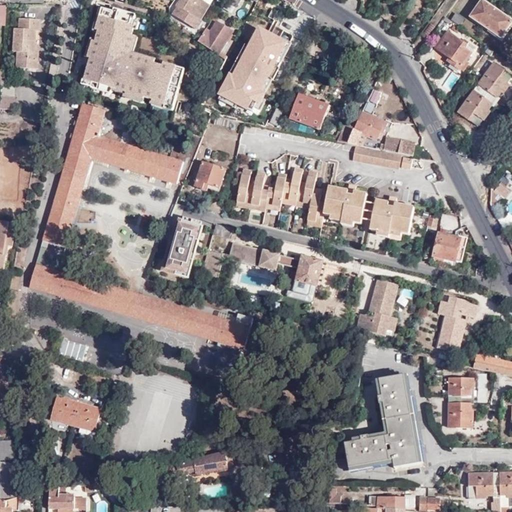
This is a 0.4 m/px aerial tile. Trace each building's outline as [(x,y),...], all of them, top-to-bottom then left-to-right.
[(202,17),(212,0),(181,0),(177,7),(178,7),(174,14),(197,29),(203,21),(199,19),(200,16),(202,17)] [(511,21),(482,0),(470,16),(500,38),(511,21)] [(183,69),(133,56),(138,38),(130,36),(135,16),(99,7),(90,40),(91,41),(80,83),(94,87),(93,94),(172,114),(183,69)] [(460,24),(463,19),(455,14),(452,19),(460,24)] [(36,69),(37,53),(33,53),(34,46),(35,32),(39,32),(39,21),(19,19),(19,29),(15,29),(13,52),(17,52),(16,68),(36,69)] [(220,51),(232,30),(218,21),(212,32),(207,29),(199,42),(216,54),(226,60),(230,51),(227,49),(224,54),(220,51)] [(446,61),(459,70),(471,53),(463,48),(466,44),(448,31),(436,48),(448,58),(446,61)] [(493,63),(458,112),(469,121),(474,113),(483,120),(489,112),(487,110),(491,104),(494,106),(499,99),(497,96),(501,91),(504,93),(509,85),(500,78),(504,72),(493,63)] [(210,116),(211,116),(212,117),(214,108),(246,114),(250,96),(232,92),(231,98),(223,97),(208,93),(200,109),(210,114),(210,116)] [(14,97),(0,95),(0,109),(12,110),(14,97)] [(290,120),(321,131),(329,107),(299,95),(290,120)] [(43,240),(49,242),(65,247),(91,159),(176,185),(182,163),(98,136),(105,112),(83,105),(43,240)] [(265,127),(268,120),(266,120),(270,112),(260,108),(256,115),(258,116),(255,125),(265,127)] [(269,124),(277,128),(283,114),(275,110),(269,124)] [(371,117),(361,112),(359,117),(370,122),(371,117)] [(370,122),(359,117),(354,128),(347,143),(350,144),(356,145),(361,132),(366,135),(366,137),(374,141),(379,131),(383,133),(387,124),(371,117),(370,122)] [(347,143),(354,128),(344,124),(341,132),(338,141),(347,143)] [(321,135),(321,138),(338,141),(341,132),(338,131),(336,137),(321,135)] [(402,154),(413,156),(415,143),(385,137),(382,150),(400,154),(402,154)] [(382,150),(356,145),(353,158),(398,167),(400,154),(382,150)] [(401,166),(410,168),(413,158),(403,156),(401,166)] [(194,186),(205,190),(208,184),(219,188),(225,169),(203,161),(194,186)] [(288,200),(297,202),(300,186),(301,183),(304,170),(295,168),(293,181),(292,184),(285,183),(281,201),(288,202),(288,200)] [(250,205),(251,204),(254,189),(248,188),(249,183),(252,172),(243,169),(236,201),(244,203),(244,204),(250,205)] [(303,203),(311,205),(315,187),(318,172),(310,171),(307,183),(306,187),(300,186),(297,202),(297,204),(302,205),(303,203)] [(257,207),(265,208),(265,206),(268,192),(262,191),(263,187),(265,175),(257,173),(255,185),(254,189),(251,204),(258,205),(257,207)] [(280,208),(281,203),(281,201),(285,183),(286,180),(287,175),(278,173),(276,186),(276,190),(269,188),(268,192),(265,206),(271,207),(271,206),(280,208)] [(507,187),(501,182),(498,186),(495,190),(501,195),(507,187)] [(326,206),(324,215),(331,216),(343,218),(342,221),(354,223),(362,224),(367,195),(355,193),(356,187),(349,186),(348,191),(329,188),(326,202),(326,206)] [(315,224),(322,225),(324,215),(326,206),(319,204),(320,201),(323,188),(315,187),(311,205),(310,208),(307,220),(315,222),(315,224)] [(371,230),(378,232),(390,234),(390,236),(401,238),(402,234),(409,235),(415,208),(396,204),(397,200),(390,198),(389,203),(377,201),(371,230)] [(429,213),(426,225),(436,227),(438,216),(429,213)] [(343,218),(331,216),(330,220),(342,222),(341,225),(353,227),(354,223),(342,221),(343,218)] [(0,269),(4,270),(8,246),(12,246),(15,231),(10,231),(11,222),(0,220),(0,269)] [(215,224),(212,235),(228,240),(232,228),(215,224)] [(434,256),(457,261),(462,240),(439,234),(434,256)] [(44,257),(49,242),(43,240),(35,265),(48,269),(51,260),(44,257)] [(177,288),(196,294),(202,273),(208,250),(210,246),(194,241),(185,268),(183,268),(177,288)] [(230,259),(277,270),(279,263),(281,255),(281,254),(234,243),(231,256),(230,259)] [(202,273),(217,277),(222,257),(223,254),(208,250),(202,273)] [(294,266),(296,259),(281,255),(279,263),(294,266)] [(287,295),(314,302),(319,285),(325,260),(303,255),(303,256),(297,255),(296,259),(294,266),(294,270),(293,270),(289,283),(290,284),(287,295)] [(69,265),(51,260),(48,269),(35,265),(29,287),(244,350),(253,320),(239,315),(235,323),(66,274),(69,265)] [(385,336),(387,329),(390,316),(398,284),(377,279),(370,306),(377,308),(376,313),(374,318),(361,314),(357,329),(385,336)] [(450,296),(449,303),(446,316),(438,347),(459,352),(465,324),(459,323),(460,318),(461,314),(475,317),(478,305),(470,303),(470,301),(450,296)] [(446,316),(449,303),(441,301),(438,314),(446,316)] [(503,326),(511,326),(511,314),(505,314),(503,326)] [(390,316),(387,329),(394,331),(397,318),(390,316)] [(485,324),(480,333),(502,335),(502,326),(485,324)] [(60,354),(82,361),(87,347),(64,340),(60,354)] [(473,368),(511,376),(511,363),(491,358),(491,352),(482,350),(480,357),(476,356),(473,368)] [(0,357),(0,363),(1,364),(2,379),(10,379),(9,359),(0,357)] [(394,469),(419,465),(415,442),(408,397),(404,376),(378,380),(387,436),(344,443),(348,468),(372,465),(393,461),(394,469)] [(474,403),(474,380),(448,379),(447,428),(472,429),(472,421),(473,421),(474,411),(471,411),(471,403),(474,403)] [(49,419),(94,432),(100,412),(56,398),(49,419)] [(305,442),(303,436),(288,440),(290,446),(305,442)] [(0,462),(14,463),(13,441),(0,441),(0,462)] [(122,480),(122,484),(144,478),(146,483),(155,482),(156,485),(176,480),(175,476),(196,472),(196,475),(229,470),(228,467),(232,466),(234,465),(231,452),(213,455),(181,463),(122,480)] [(14,463),(0,462),(0,497),(16,497),(14,463)] [(493,498),(511,497),(511,472),(468,474),(469,499),(487,498),(487,496),(493,496),(493,498)] [(108,496),(121,496),(122,484),(122,480),(109,481),(108,496)] [(95,483),(85,484),(85,491),(94,491),(95,483)] [(86,511),(86,502),(74,502),(74,498),(74,494),(65,494),(65,486),(49,488),(49,509),(58,509),(57,511),(86,511)] [(42,490),(29,494),(30,496),(33,498),(42,496),(42,490)] [(334,496),(328,495),(328,503),(339,504),(340,496),(334,496)] [(376,506),(376,509),(403,510),(403,506),(412,507),(414,507),(414,497),(372,495),(371,505),(376,506)] [(20,496),(16,497),(13,501),(0,500),(0,511),(12,511),(12,510),(19,511),(20,496)] [(427,511),(428,499),(428,498),(419,497),(418,511),(427,511)] [(427,511),(446,511),(447,501),(440,501),(439,500),(428,499),(427,511)] [(490,511),(499,511),(500,504),(491,503),(490,511)]
